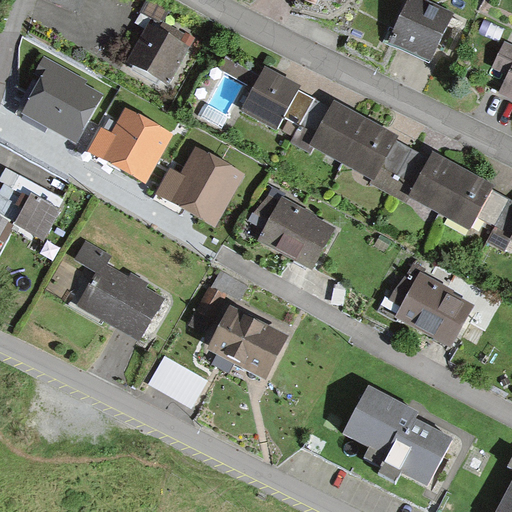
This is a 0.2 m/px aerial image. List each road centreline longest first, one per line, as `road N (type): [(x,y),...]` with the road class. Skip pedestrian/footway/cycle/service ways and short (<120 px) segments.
road 1 (residential): [(0,349),(330,511)]
road 2 (residential): [(195,0),(511,155)]
road 3 (residential): [(511,418),(224,261)]
